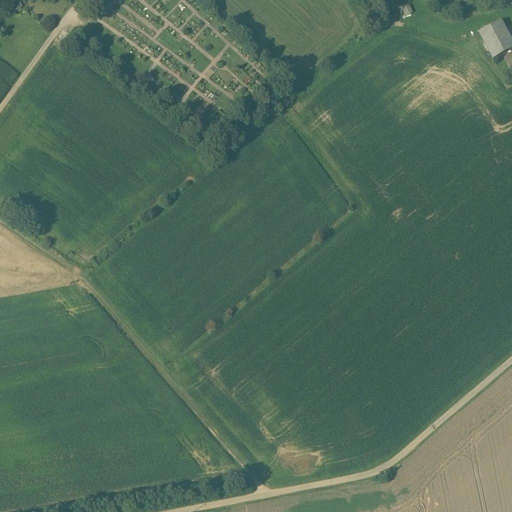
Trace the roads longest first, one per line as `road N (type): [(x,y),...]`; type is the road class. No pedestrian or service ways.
road 1 (track): [(0,221),(84,279),(268,493)]
road 2 (residential): [(173,511),(386,467),(511,361)]
